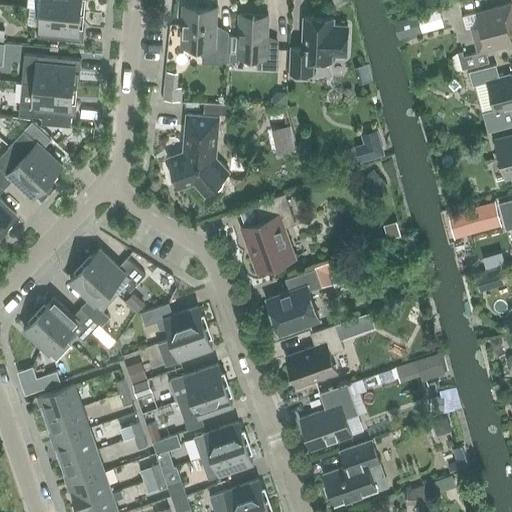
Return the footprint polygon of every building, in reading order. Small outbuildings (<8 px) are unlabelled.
[(42,0),(41,8),(81,12),(82,0),(42,0)] [(464,56),(462,51),(458,52),(463,69),(490,62),(486,50),(511,43),(511,38),(510,32),(511,31),(511,5),(511,4),(477,13),(480,25),(472,27),(479,52),(464,56)] [(184,6),(182,45),(203,45),(202,63),(227,64),(228,61),(229,35),(229,32),(216,31),(217,8),(184,6)] [(81,12),(41,8),(39,37),(83,41),(85,28),(80,27),(81,12)] [(238,61),(239,57),(257,58),(257,69),(278,70),(279,46),(267,45),(268,16),(240,14),(239,36),(229,35),(228,61),(238,61)] [(292,47),(291,73),(312,74),(313,60),(332,61),(332,54),(347,55),(348,26),(333,25),(334,18),(305,17),(304,35),(306,35),(305,48),(292,47)] [(25,54),(22,82),(74,87),(76,72),(80,73),(82,59),(25,54)] [(469,72),(473,86),(488,82),(496,111),(510,107),(510,108),(511,107),(511,75),(500,78),(496,64),(469,72)] [(163,95),(178,96),(180,72),(164,71),(163,95)] [(73,102),(74,87),(22,82),(19,114),(42,117),(42,123),(71,126),(72,116),(76,116),(78,103),(73,102)] [(169,172),(169,175),(171,178),(174,179),(177,180),(180,188),(195,182),(206,197),(212,188),(215,189),(218,189),(221,187),(223,185),(224,182),(225,175),(230,172),(216,157),(219,116),(187,114),(184,151),(182,151),(167,156),(172,165),(171,166),(169,169),(169,172)] [(10,145),(10,146),(22,157),(48,181),(63,165),(44,148),(52,139),(33,121),(10,145)] [(290,125),(272,127),(274,149),(292,147),(290,125)] [(385,155),(377,129),(360,134),(363,143),(355,146),(356,148),(344,151),(347,164),(359,160),(360,162),(385,155)] [(511,135),(496,139),(507,178),(511,177),(511,181),(511,135)] [(0,181),(6,188),(14,179),(33,197),(48,181),(22,157),(10,146),(0,156),(0,181)] [(0,227),(2,230),(17,214),(0,198),(0,193),(6,188),(0,181),(0,227)] [(242,227),(258,271),(295,257),(285,227),(296,223),(285,193),(255,204),(261,221),(242,227)] [(511,200),(500,203),(507,228),(511,227),(511,200)] [(85,264),(111,288),(117,294),(125,286),(130,292),(146,275),(127,258),(119,267),(100,249),(85,264)] [(315,263),(320,277),(338,271),(333,256),(315,263)] [(117,294),(111,288),(85,264),(70,280),(90,298),(81,307),(100,324),(102,326),(110,317),(102,310),(117,294)] [(500,266),(475,273),(480,290),(504,284),(500,266)] [(309,290),(322,286),(315,267),(285,279),(290,291),(268,299),(280,333),(320,319),(309,290)] [(100,324),(81,307),(73,315),(54,297),(39,313),(65,337),(71,343),(78,335),(84,341),(100,324)] [(172,338),(206,326),(198,306),(174,315),(169,302),(141,312),(146,325),(157,321),(160,329),(168,326),(172,338)] [(50,353),(65,337),(39,313),(24,329),(50,353)] [(316,346),(288,355),(298,386),(337,372),(330,353),(344,348),(336,324),(311,333),(316,346)] [(206,326),(172,338),(179,358),(213,347),(206,326)] [(161,340),(167,362),(178,359),(172,337),(161,340)] [(123,365),(136,397),(153,390),(140,359),(123,365)] [(193,396),(226,384),(219,364),(186,375),(186,373),(172,378),(179,400),(193,396)] [(33,366),(18,371),(26,394),(37,390),(33,379),(37,377),(33,366)] [(37,390),(61,382),(57,371),(37,377),(33,379),(37,390)] [(120,393),(128,390),(124,378),(116,381),(120,393)] [(312,449),(352,435),(346,418),(359,414),(348,383),(320,393),(326,410),(301,418),(312,449)] [(47,418),(82,406),(75,384),(39,396),(47,418)] [(193,396),(179,400),(189,428),(204,423),(201,415),(233,404),(226,384),(193,396)] [(128,390),(120,393),(124,405),(132,402),(128,390)] [(54,440),(90,428),(82,406),(47,418),(54,440)] [(135,436),(143,433),(139,421),(131,424),(135,436)] [(201,457),(246,442),(239,421),(194,437),(201,457)] [(61,462),(97,449),(90,428),(54,440),(61,462)] [(143,433),(135,436),(139,448),(147,445),(143,433)] [(177,433),(153,441),(157,453),(181,445),(177,433)] [(98,443),(101,458),(138,449),(135,435),(98,443)] [(347,465),(325,473),(336,504),(389,485),(372,439),(341,450),(347,465)] [(246,442),(201,457),(208,478),(253,462),(246,442)] [(69,483),(104,471),(97,449),(61,462),(69,483)] [(164,474),(163,471),(160,462),(152,465),(156,477),(164,474)] [(76,505),(112,492),(104,471),(69,483),(76,505)] [(160,489),(168,486),(164,474),(156,477),(160,489)] [(230,511),(233,511),(266,499),(259,479),(210,496),(215,511),(230,511)] [(78,511),(118,511),(112,492),(76,505),(78,511)] [(233,511),(230,511),(270,511),(266,499),(233,511)]
